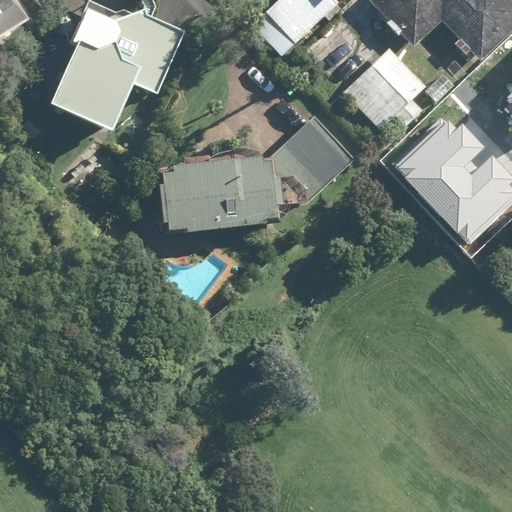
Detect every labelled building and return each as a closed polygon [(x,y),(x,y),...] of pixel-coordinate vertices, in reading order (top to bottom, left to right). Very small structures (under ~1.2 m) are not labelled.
[(0,0),(0,41),(25,25),(8,0),(0,0)] [(332,0),(275,0),(248,24),(281,60),(339,7),(332,0)] [(511,0),(369,0),(366,3),(411,51),(440,24),(477,63),(511,29),(511,0)] [(48,116),(109,135),(124,88),(155,98),(174,36),(82,7),(48,116)] [(426,89),(390,50),(340,96),(376,135),(426,89)] [(511,94),(497,108),(511,123),(511,94)] [(443,118),(392,168),(469,244),(511,200),(511,188),(510,187),(511,185),(511,177),(490,156),(472,174),(464,166),(483,147),(461,125),(455,130),(443,118)] [(278,208),(303,207),(303,190),(312,200),(350,162),(308,121),(264,166),(149,171),(152,237),(279,231),(278,208)]
